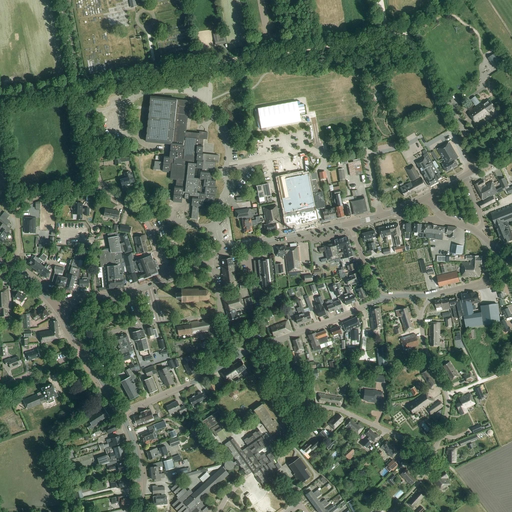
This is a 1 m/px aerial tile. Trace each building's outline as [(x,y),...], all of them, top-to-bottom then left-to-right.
[(219,33),(218,33),(218,30),(218,29),(214,29),(214,34),(213,34),(215,46),(225,44),(224,38),(220,39),(219,33)] [(495,69),(504,62),(497,52),(493,54),(488,58),(495,69)] [(501,86),(492,76),(486,82),(495,92),(501,86)] [(361,126),(353,84),(335,88),(338,102),(341,102),(343,114),(340,114),(343,129),(361,126)] [(144,111),(142,137),(146,137),(145,142),(168,144),(167,157),(164,156),(163,162),(154,161),(154,167),(153,167),(153,171),(156,171),(156,170),(162,171),(162,172),(168,173),(168,171),(171,171),(170,179),(176,180),(175,187),(174,187),(173,198),(166,197),(165,200),(173,200),(172,202),(181,203),(182,195),(185,195),(184,199),(189,200),(189,196),(198,197),(198,198),(192,197),(191,206),(192,206),(191,219),(197,220),(199,207),(203,207),(203,202),(214,203),(215,195),(216,195),(217,188),(215,188),(216,180),(211,179),(212,173),(209,172),(202,171),(200,171),(199,179),(194,178),(195,166),(196,166),(196,168),(202,169),(202,168),(209,169),(214,170),(215,163),(218,163),(219,155),(202,154),(203,139),(207,140),(208,132),(199,132),(199,133),(186,132),(188,111),(191,111),(192,101),(150,96),(148,112),(144,111)] [(480,103),(475,97),(471,100),(476,106),(480,103)] [(483,105),(481,103),(468,112),(476,124),(486,117),(485,115),(495,108),(490,100),(483,105)] [(448,156),(454,151),(449,141),(436,149),(440,157),(441,156),(442,158),(441,158),(442,160),(448,156)] [(448,161),(453,169),(458,166),(455,160),(458,158),(454,151),(448,156),(450,159),(448,161)] [(427,153),(424,155),(424,156),(423,156),(424,159),(416,163),(431,187),(438,182),(439,180),(438,179),(441,178),(432,163),(433,162),(427,153)] [(446,172),(453,169),(448,161),(450,159),(448,156),(442,160),(443,160),(444,160),(445,161),(444,162),(444,163),(441,164),(446,172)] [(131,161),(130,157),(114,159),(115,166),(121,165),(121,162),(131,161)] [(354,162),(356,175),(362,174),(360,160),(354,161),(354,162)] [(411,182),(401,187),(401,188),(405,197),(416,192),(417,194),(428,188),(421,178),(418,180),(418,178),(420,177),(413,165),(406,169),(408,174),(409,173),(410,176),(410,177),(412,182),(417,179),(417,180),(412,183),(411,182)] [(129,185),(129,184),(131,183),(135,183),(133,173),(131,174),(130,171),(124,173),(125,178),(121,179),(122,186),(126,185),(127,185),(129,185)] [(318,219),(308,173),(278,179),(285,216),(287,224),(296,222),(296,225),(304,223),(304,222),(312,221),(312,220),(318,219)] [(330,220),(328,209),(326,210),(322,192),(318,192),(316,180),(317,179),(315,173),(310,174),(316,209),(319,209),(321,219),(324,218),(325,221),(330,220)] [(505,178),(499,181),(503,189),(503,191),(507,189),(506,187),(509,186),(505,178)] [(486,186),(483,180),(475,185),(483,200),(491,196),(492,196),(498,193),(492,182),(486,186)] [(271,196),(269,184),(256,186),(257,186),(260,204),(268,203),(266,197),(271,196)] [(333,188),(333,191),(334,191),(335,195),(334,195),(335,199),(334,199),(334,200),(334,203),(335,204),(337,203),(338,204),(337,204),(338,207),(335,207),(337,218),(344,217),(340,199),(342,198),(341,194),(340,194),(339,186),(333,188)] [(351,191),(352,197),(353,200),(349,201),(349,202),(348,202),(350,213),(351,212),(352,215),(367,212),(364,198),(356,199),(355,196),(354,191),(354,190),(351,191)] [(479,204),(482,209),(496,201),(493,196),(479,204)] [(351,215),(350,213),(348,202),(346,203),(345,198),(342,199),(345,216),(351,215)] [(82,211),(85,211),(85,209),(82,209),(83,203),(73,202),(73,206),(72,206),(71,207),(71,208),(71,209),(72,209),(73,210),(73,214),(77,214),(77,219),(82,219),(82,211)] [(277,205),(267,207),(268,208),(264,209),(267,225),(265,225),(266,232),(277,229),(276,223),(280,222),(277,205)] [(511,221),(511,205),(491,214),(501,239),(503,240),(505,243),(511,240),(511,232),(508,223),(511,221)] [(328,209),(330,220),(336,218),(334,208),(328,209)] [(104,216),(115,218),(114,218),(118,219),(120,212),(105,209),(104,216)] [(250,209),(236,211),(237,218),(244,217),(245,220),(242,220),(244,228),(245,232),(248,232),(249,233),(251,232),(252,231),(253,231),(252,226),(257,225),(256,220),(251,221),(251,219),(249,219),(247,209),(250,209)] [(1,226),(9,232),(11,229),(7,226),(10,221),(7,219),(10,216),(5,212),(2,215),(0,217),(0,221),(3,223),(1,226)] [(36,233),(36,218),(24,218),(24,227),(25,227),(25,233),(36,233)] [(423,238),(424,233),(421,233),(422,225),(415,224),(415,233),(419,233),(418,237),(423,238)] [(394,234),(396,243),(398,242),(394,225),(390,226),(392,234),(394,234)] [(449,234),(449,238),(456,239),(457,228),(448,226),(446,227),(425,225),(424,234),(426,234),(426,238),(443,240),(444,233),(449,234)] [(8,232),(9,232),(1,226),(0,227),(0,241),(3,243),(10,234),(8,232)] [(389,243),(387,235),(385,227),(379,228),(381,239),(386,237),(387,239),(385,239),(386,243),(389,243)] [(377,237),(375,231),(369,233),(372,243),(374,243),(373,238),(377,237)] [(118,236),(118,232),(108,234),(108,238),(110,250),(99,251),(101,268),(103,268),(105,289),(124,287),(123,272),(127,272),(126,267),(123,259),(122,258),(121,252),(125,251),(125,253),(132,251),(126,233),(118,236)] [(372,243),(369,233),(363,234),(365,240),(368,240),(369,244),(372,243)] [(138,254),(148,252),(145,240),(147,240),(145,235),(134,237),(138,254)] [(342,265),(343,267),(350,265),(348,258),(352,257),(350,247),(348,237),(346,238),(334,241),(335,243),(323,246),(323,248),(321,249),(321,248),(316,249),(317,251),(320,252),(324,251),(325,255),(324,256),(325,258),(326,258),(327,261),(330,261),(330,262),(335,261),(336,263),(341,261),(340,258),(338,250),(343,249),(345,258),(341,260),(342,265)] [(462,254),(463,246),(452,245),(451,253),(462,254)] [(301,271),(300,263),(299,247),(286,248),(286,246),(276,247),(277,256),(286,256),(287,272),(301,271)] [(133,262),(132,260),(133,260),(131,253),(122,255),(123,259),(126,267),(130,266),(133,271),(132,271),(133,273),(134,276),(136,275),(138,279),(139,279),(140,279),(142,279),(142,278),(144,277),(144,278),(158,273),(156,267),(156,268),(153,260),(151,256),(144,258),(133,262)] [(39,273),(40,273),(44,267),(40,264),(43,261),(44,262),(47,257),(43,254),(42,256),(41,255),(39,258),(41,260),(35,269),(36,270),(37,272),(39,273)] [(28,264),(35,269),(41,260),(39,258),(38,258),(33,255),(31,258),(32,258),(28,264)] [(478,267),(478,265),(478,264),(482,265),(482,256),(467,256),(467,260),(472,260),(472,263),(462,263),(462,277),(480,277),(480,268),(478,267)] [(233,263),(232,258),(222,260),(223,265),(222,265),(223,274),(221,274),(223,287),(238,285),(236,272),(235,272),(234,263),(233,263)] [(260,260),(254,261),(256,279),(260,278),(261,281),(262,281),(263,287),(264,287),(264,289),(268,289),(267,287),(269,287),(268,282),(270,282),(270,280),(274,280),(272,259),(266,259),(259,259),(260,260)] [(69,275),(69,274),(65,289),(72,291),(72,290),(75,277),(78,277),(80,269),(77,268),(78,267),(77,267),(78,263),(75,263),(73,262),(72,262),(71,269),(70,273),(69,275)] [(341,268),(342,270),(345,269),(346,270),(348,269),(349,271),(355,269),(354,263),(350,265),(343,267),(341,268)] [(44,267),(40,273),(44,276),(43,277),(45,278),(46,277),(46,278),(51,272),(49,271),(51,267),(49,265),(48,266),(46,265),(44,267)] [(65,289),(69,274),(67,274),(66,278),(62,277),(64,269),(56,266),(54,269),(55,272),(52,282),(55,283),(54,286),(65,289)] [(138,280),(138,279),(136,275),(134,276),(133,273),(132,271),(133,271),(130,266),(126,267),(127,272),(128,276),(131,283),(138,280)] [(440,287),(460,282),(457,272),(437,277),(440,287)] [(353,285),(360,281),(356,273),(349,276),(350,278),(345,280),(348,285),(352,283),(353,285)] [(84,288),(84,287),(89,286),(88,280),(87,280),(87,278),(82,278),(82,280),(80,280),(80,287),(81,287),(82,288),(84,288)] [(340,295),(337,289),(336,285),(335,285),(330,287),(332,292),(335,291),(337,297),(340,295)] [(13,292),(14,293),(13,295),(13,299),(15,301),(16,299),(22,303),(26,297),(19,292),(17,291),(18,289),(16,287),(13,292)] [(360,299),(367,297),(363,287),(357,290),(360,299)] [(189,290),(189,288),(188,288),(187,288),(187,290),(181,290),(181,293),(176,293),(176,294),(176,296),(176,297),(176,299),(181,299),(182,302),(187,302),(199,301),(199,300),(205,300),(208,299),(210,297),(211,295),(210,294),(208,292),(205,291),(199,291),(199,289),(189,290)] [(0,289),(0,304),(3,304),(3,306),(5,306),(5,305),(9,305),(8,289),(0,289)] [(346,305),(351,303),(346,290),(343,291),(344,295),(345,297),(343,298),(346,305)] [(350,292),(347,293),(351,303),(356,301),(353,294),(351,295),(351,292),(350,292)] [(461,300),(464,316),(466,328),(494,324),(493,322),(500,321),(498,304),(481,306),(482,313),(474,314),(472,303),(475,303),(475,304),(480,303),(480,302),(481,301),(480,299),(478,293),(475,294),(474,292),(473,292),(462,294),(462,295),(461,295),(462,300),(461,300)] [(240,294),(223,299),(229,321),(238,318),(235,310),(244,307),(240,294)] [(308,298),(307,298),(306,296),(304,296),(310,312),(313,310),(308,298)] [(322,306),(321,303),(323,303),(321,296),(315,298),(317,305),(315,306),(316,309),(319,317),(326,315),(323,306),(322,306)] [(245,299),(246,305),(254,303),(253,297),(245,299)] [(459,317),(464,316),(461,300),(458,301),(457,297),(448,299),(450,306),(450,309),(453,308),(453,311),(454,318),(459,317)] [(450,306),(448,299),(443,301),(442,300),(435,301),(437,309),(437,311),(443,310),(443,311),(450,309),(450,306)] [(297,301),(299,307),(304,322),(307,321),(308,321),(310,320),(311,319),(308,312),(303,314),(302,311),(304,310),(302,307),(304,307),(302,300),(297,301)] [(333,302),(333,303),(336,310),(342,307),(340,300),(333,302)] [(336,310),(333,303),(330,305),(328,301),(325,303),(329,313),(336,310)] [(0,316),(8,316),(7,309),(10,309),(9,305),(5,305),(5,306),(3,306),(3,304),(0,304),(0,316)] [(304,322),(299,307),(297,308),(299,315),(295,316),(298,324),(299,323),(299,324),(301,323),(304,322)] [(42,320),(49,314),(44,308),(37,313),(34,310),(30,313),(36,321),(40,317),(42,320)] [(371,310),(372,318),(370,318),(372,331),(382,329),(381,319),(380,319),(380,318),(381,318),(381,314),(381,308),(371,310)] [(413,327),(414,327),(413,322),(410,323),(409,320),(412,319),(410,313),(409,313),(407,308),(396,311),(398,318),(399,317),(404,333),(414,330),(413,327)] [(504,319),(506,318),(511,316),(508,308),(502,310),(504,315),(502,316),(504,319)] [(346,333),(350,331),(350,341),(359,340),(358,328),(360,327),(359,325),(356,317),(342,324),(346,333)] [(506,332),(511,330),(510,327),(509,328),(505,319),(500,322),(506,332)] [(186,335),(188,335),(199,333),(199,336),(200,341),(201,340),(215,338),(214,332),(201,333),(212,331),(210,320),(207,321),(207,320),(202,321),(202,322),(199,323),(199,321),(191,323),(191,325),(177,327),(178,336),(186,335)] [(41,343),(59,340),(59,337),(58,337),(58,334),(57,321),(50,321),(50,330),(39,332),(41,343)] [(284,334),(290,331),(287,321),(270,327),(273,336),(277,335),(277,336),(281,335),(281,333),(283,332),(284,334)] [(431,326),(429,326),(429,336),(431,336),(430,339),(430,346),(440,347),(440,339),(439,339),(439,338),(441,338),(441,330),(440,330),(440,323),(431,323),(431,326)] [(339,335),(342,334),(339,326),(330,330),(333,336),(339,333),(339,335)] [(396,334),(396,335),(401,334),(401,333),(403,333),(400,326),(398,326),(398,327),(393,328),(395,335),(396,334)] [(149,337),(154,335),(154,338),(158,337),(156,329),(154,329),(154,327),(147,329),(149,337)] [(143,330),(139,331),(132,333),(134,341),(137,340),(140,352),(148,349),(143,330)] [(468,340),(477,339),(475,330),(467,331),(468,340)] [(325,331),(316,334),(318,341),(320,345),(328,342),(327,338),(328,337),(325,331)] [(320,345),(318,341),(316,334),(316,333),(308,336),(313,347),(317,346),(318,348),(318,349),(318,350),(321,349),(321,348),(320,345)] [(419,347),(415,334),(399,339),(403,352),(419,347)] [(131,359),(129,352),(133,351),(131,346),(133,346),(132,344),(130,345),(126,335),(115,338),(119,351),(120,351),(121,354),(120,355),(123,362),(131,359)] [(304,351),(300,339),(293,341),(295,347),(293,347),(296,353),(304,351)] [(387,364),(385,348),(377,349),(378,365),(387,364)] [(38,357),(40,356),(38,349),(33,350),(33,351),(31,352),(31,351),(25,353),(28,361),(32,360),(32,359),(34,358),(34,359),(39,358),(38,357)] [(15,367),(21,364),(18,357),(11,360),(10,358),(5,361),(7,366),(9,364),(11,369),(15,367)] [(242,372),(247,369),(241,360),(232,366),(231,365),(229,366),(230,367),(227,369),(226,368),(222,370),(223,371),(219,373),(225,382),(228,380),(229,381),(236,376),(236,375),(238,374),(242,372)] [(451,381),(459,376),(450,362),(443,366),(445,369),(444,370),(446,373),(447,372),(448,375),(451,381)] [(189,376),(195,373),(190,363),(184,366),(189,376)] [(170,369),(169,366),(158,371),(162,380),(163,380),(166,387),(174,383),(168,370),(170,369)] [(153,374),(150,367),(144,370),(147,377),(148,379),(143,381),(148,394),(157,391),(151,375),(153,374)] [(125,371),(129,378),(133,375),(132,372),(130,369),(125,371)] [(427,382),(426,383),(431,390),(433,388),(431,386),(434,384),(435,387),(438,385),(431,374),(430,375),(427,371),(421,374),(427,382)] [(471,381),(474,380),(471,373),(463,376),(466,383),(471,381)] [(137,383),(133,375),(129,378),(121,382),(131,400),(141,394),(135,383),(137,383)] [(372,375),(371,382),(384,383),(385,376),(372,375)] [(218,391),(213,383),(208,387),(212,394),(218,391)] [(58,396),(53,384),(42,389),(43,391),(38,394),(23,401),(27,410),(42,403),(42,404),(47,402),(48,404),(55,402),(53,398),(58,396)] [(227,391),(231,399),(234,397),(234,396),(236,394),(237,395),(240,394),(236,386),(227,391)] [(414,387),(409,390),(413,396),(418,393),(414,387)] [(484,398),(480,388),(474,390),(479,400),(484,398)] [(373,390),(373,391),(369,390),(369,391),(366,391),(366,395),(364,395),(363,400),(367,401),(367,402),(376,403),(377,401),(376,401),(376,397),(378,398),(378,399),(382,399),(383,392),(378,392),(378,391),(373,390)] [(205,401),(208,399),(205,394),(202,395),(201,391),(198,393),(199,395),(189,399),(192,406),(205,400),(205,401)] [(341,406),(342,397),(338,397),(326,395),(319,393),(319,402),(324,403),(324,401),(337,403),(336,404),(338,404),(337,405),(341,406)] [(426,393),(410,404),(407,406),(413,414),(416,412),(417,414),(433,401),(431,399),(428,399),(426,397),(428,396),(426,393)] [(475,404),(471,394),(459,399),(461,403),(456,405),(458,411),(459,411),(461,415),(467,412),(466,409),(467,408),(475,404)] [(181,414),(187,411),(185,406),(180,408),(177,401),(173,403),(167,406),(170,413),(179,409),(181,414)] [(443,407),(440,401),(427,410),(431,416),(443,407)] [(394,402),(389,406),(392,410),(397,407),(394,402)] [(90,423),(86,426),(88,430),(102,421),(102,420),(108,415),(104,409),(98,413),(97,412),(87,419),(90,423)] [(142,415),(145,423),(154,420),(155,421),(160,420),(158,415),(154,417),(150,409),(141,412),(142,415)] [(205,432),(223,420),(218,412),(200,424),(205,432)] [(224,430),(218,434),(245,473),(255,466),(256,468),(256,469),(257,471),(258,470),(265,481),(278,472),(271,462),(271,461),(270,459),(269,459),(264,452),(288,435),(272,412),(260,421),(263,424),(239,440),(230,428),(225,431),(224,430)] [(144,423),(145,423),(142,415),(138,416),(137,415),(133,416),(136,423),(137,423),(137,424),(141,422),(142,423),(144,422),(144,423)] [(342,420),(343,419),(340,415),(334,420),(333,419),(328,424),(334,430),(343,421),(342,420)] [(350,420),(347,424),(345,427),(349,430),(350,429),(352,431),(358,435),(363,427),(358,423),(357,425),(350,420)] [(155,430),(150,432),(142,435),(142,436),(141,436),(143,440),(144,439),(145,443),(151,441),(151,442),(157,440),(156,436),(159,435),(157,431),(167,427),(165,421),(153,425),(155,430)] [(109,427),(107,424),(101,427),(103,433),(107,431),(109,434),(116,430),(113,424),(109,427)] [(480,426),(479,425),(476,426),(471,428),(473,433),(482,430),(484,429),(483,425),(480,426)] [(375,434),(370,429),(365,434),(369,437),(367,439),(366,437),(360,443),(365,448),(371,442),(369,441),(371,439),(374,442),(379,436),(376,434),(375,434)] [(317,435),(324,441),(328,437),(322,430),(317,435)] [(476,434),(459,441),(460,445),(474,440),(477,439),(476,434)] [(107,440),(108,444),(104,445),(103,444),(99,445),(101,451),(106,449),(109,448),(110,448),(110,447),(115,445),(115,446),(121,444),(119,436),(107,440)] [(171,447),(179,444),(177,438),(169,440),(171,447)] [(328,450),(336,442),(333,438),(324,446),(328,450)] [(316,440),(311,444),(309,442),(302,448),(306,453),(311,448),(313,450),(320,444),(316,440)] [(390,446),(388,443),(386,442),(380,448),(383,450),(384,449),(388,453),(387,453),(391,457),(398,450),(394,446),(393,448),(390,446)] [(107,464),(117,461),(118,461),(117,458),(125,457),(124,456),(126,456),(124,450),(123,450),(122,445),(114,447),(109,448),(106,449),(107,454),(98,457),(100,466),(107,464)] [(158,451),(157,448),(147,452),(150,459),(160,456),(159,454),(161,453),(162,455),(168,453),(165,446),(159,448),(160,450),(158,451)] [(346,458),(354,451),(350,447),(343,454),(346,458)] [(447,451),(446,455),(449,455),(449,463),(456,463),(456,459),(456,449),(448,449),(448,452),(447,451)] [(330,455),(332,459),(340,455),(338,451),(330,455)] [(175,468),(172,458),(155,463),(153,464),(154,467),(151,467),(152,479),(155,479),(155,481),(161,480),(161,478),(165,477),(164,473),(162,473),(162,471),(159,471),(158,467),(165,465),(166,470),(175,468)] [(294,475),(300,484),(310,477),(305,470),(307,468),(299,458),(289,465),(295,474),(294,475)] [(393,471),(398,465),(393,460),(387,465),(393,471)] [(117,461),(107,464),(108,470),(118,468),(119,472),(128,470),(126,462),(117,464),(117,461)] [(179,482),(171,489),(178,497),(177,498),(179,499),(172,505),(178,511),(207,511),(213,507),(208,502),(204,505),(199,500),(203,497),(229,474),(224,469),(225,468),(224,468),(224,467),(223,468),(222,467),(194,493),(190,489),(188,491),(179,482)] [(411,475),(412,474),(407,469),(401,475),(405,480),(406,479),(407,480),(406,481),(408,483),(409,482),(411,485),(416,481),(411,475)] [(200,478),(204,482),(211,475),(208,471),(200,478)] [(439,491),(450,484),(446,478),(448,477),(445,472),(438,476),(437,475),(431,480),(439,491)] [(395,483),(394,481),(393,480),(396,477),(393,474),(387,480),(391,484),(392,486),(395,483)] [(118,480),(115,480),(116,488),(120,488),(130,486),(130,482),(130,481),(130,479),(129,479),(129,478),(118,480)] [(167,496),(165,496),(165,492),(164,486),(153,487),(153,493),(161,493),(161,496),(160,496),(160,495),(158,495),(158,496),(154,496),(154,501),(153,502),(153,504),(154,504),(154,505),(167,504),(167,496)] [(83,498),(81,488),(73,490),(76,500),(83,498)] [(309,500),(320,492),(318,490),(313,493),(311,491),(306,495),(309,500)] [(364,494),(371,500),(373,497),(367,491),(364,494)] [(313,504),(319,500),(317,498),(321,494),(320,492),(309,500),(313,504)] [(415,495),(411,501),(408,504),(412,509),(416,505),(424,496),(420,493),(416,497),(415,495)] [(125,496),(116,497),(112,498),(112,503),(117,503),(118,503),(118,501),(122,501),(122,507),(124,507),(128,506),(128,504),(130,504),(130,503),(131,503),(131,501),(130,501),(130,498),(125,498),(125,496)] [(317,509),(327,501),(325,499),(321,503),(319,500),(313,504),(317,509)] [(327,501),(317,509),(319,511),(323,511),(326,510),(324,507),(329,504),(327,501)] [(347,502),(350,507),(352,511),(356,511),(351,501),(347,502)]
